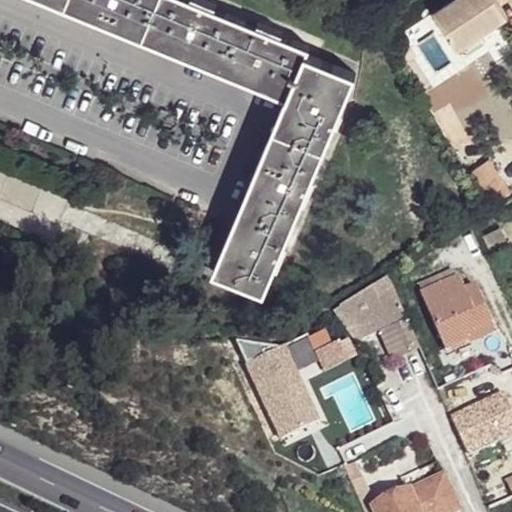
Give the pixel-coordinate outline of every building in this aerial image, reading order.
[(54,0),(285,97),(214,273),(263,293),(274,266),(284,243),(303,197),(312,175),(333,122),(340,108),(353,72),(182,0),(54,0)] [(511,0),(454,0),(431,16),(456,54),(477,38),(505,20),(498,9),(511,0)] [(477,38),(456,54),(462,62),(483,46),(477,38)] [(345,110),(340,108),(333,122),(338,125),(345,110)] [(511,187),(511,184),(492,157),(474,169),(496,200),(511,187)] [(317,177),(312,175),(303,197),(308,200),(317,177)] [(288,245),(284,243),(274,266),(280,268),(288,245)] [(470,287),(464,274),(426,291),(453,352),(476,340),(472,333),(496,321),(480,283),(470,287)] [(406,321),(387,279),(336,310),(353,345),(406,321)] [(502,331),(496,321),(472,333),(476,340),(478,344),(502,331)] [(317,359),(342,350),(337,339),(313,348),(317,359)] [(511,408),(503,389),(448,415),(468,457),(511,437),(511,408)] [(457,511),(461,510),(446,475),(375,509),(355,464),(344,466),(364,511),(457,511)] [(511,494),(511,474),(500,481),(508,497),(511,494)]
